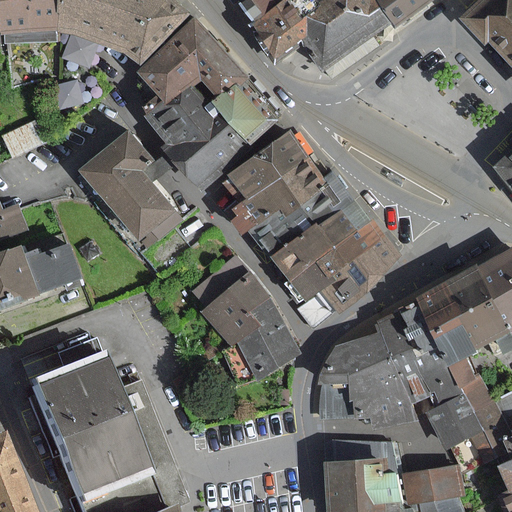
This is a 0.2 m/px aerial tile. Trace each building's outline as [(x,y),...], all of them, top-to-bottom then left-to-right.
[(38,0),(0,0),(7,30),(39,28),(38,0)] [(60,28),(61,0),(38,0),(39,28),(60,28)] [(61,0),(60,28),(64,29),(80,31),(82,32),(102,40),(130,51),(142,62),(189,13),(172,0),(61,0)] [(241,0),(240,1),(258,20),(284,0),(241,0)] [(313,32),(303,19),(327,0),(284,0),(258,20),(252,25),(263,39),(279,59),(284,55),(305,38),(313,32)] [(312,46),(333,73),(396,24),(382,0),(327,0),(303,19),(313,32),(305,38),(312,46)] [(382,0),(396,24),(398,26),(430,0),(382,0)] [(511,0),(483,0),(464,18),(485,41),(489,37),(511,61),(511,0)] [(165,98),(169,103),(189,86),(193,83),(195,85),(204,78),(220,97),(222,95),(235,84),(244,77),(245,76),(195,18),(140,69),(165,98)] [(279,118),(252,87),(244,77),(235,84),(222,95),(220,97),(215,101),(223,110),(250,143),(279,118)] [(165,146),(199,186),(250,143),(223,110),(215,117),(207,107),(189,86),(169,103),(165,98),(147,114),(170,141),(165,146)] [(215,101),(207,107),(215,117),(223,110),(215,101)] [(44,139),(34,115),(4,128),(14,151),(44,139)] [(291,131),(232,175),(250,200),(310,155),(298,140),(291,131)] [(82,171),(141,239),(142,238),(149,246),(181,218),(175,211),(177,209),(143,170),(153,162),(127,132),(126,133),(82,171)] [(511,154),(509,157),(495,170),(511,188),(511,154)] [(234,212),(250,233),(254,229),(283,208),(288,215),(331,183),(327,178),(321,171),(310,155),(250,200),(234,212)] [(283,208),(254,229),(277,259),(355,201),(347,190),(334,173),(327,178),(331,183),(288,215),(283,208)] [(277,259),(294,281),(319,263),(372,223),(360,207),(355,201),(277,259)] [(0,205),(0,239),(26,230),(17,206),(2,212),(0,205)] [(372,223),(319,263),(333,281),(388,240),(377,226),(374,221),(372,223)] [(392,245),(388,240),(333,281),(324,288),(337,306),(388,268),(397,261),(401,257),(392,245)] [(43,247),(24,254),(38,293),(82,277),(69,243),(45,252),(43,247)] [(0,307),(38,293),(24,254),(21,246),(0,253),(0,307)] [(511,250),(481,266),(511,327),(511,250)] [(192,291),(203,311),(233,346),(239,343),(266,320),(257,310),(273,297),(252,271),(238,254),(192,291)] [(324,288),(333,281),(319,263),(294,281),(291,283),(306,302),(324,288)] [(505,351),(511,347),(511,327),(481,266),(455,279),(488,344),(498,338),(505,351)] [(451,362),(467,354),(488,344),(455,279),(418,298),(444,348),(451,362)] [(227,350),(245,384),(257,378),(304,353),(273,297),(257,310),(266,320),(239,343),(233,346),(227,350)] [(400,307),(425,357),(444,348),(418,298),(400,307)] [(466,393),(451,362),(444,348),(425,357),(400,307),(377,321),(381,332),(414,404),(437,394),(442,405),(466,393)] [(415,420),(414,404),(381,332),(342,344),(326,364),(321,385),(321,392),(321,418),(355,420),(354,417),(368,417),(369,426),(415,420)] [(106,351),(33,379),(79,503),(82,511),(168,511),(172,511),(188,505),(173,464),(170,456),(142,382),(120,390),(106,351)] [(475,411),(492,403),(467,354),(451,362),(466,393),(475,411)] [(511,392),(496,400),(492,403),(475,411),(484,430),(495,453),(506,447),(511,458),(511,459),(499,466),(511,492),(511,392)] [(464,468),(482,459),(495,453),(484,430),(475,411),(466,393),(442,405),(429,411),(447,448),(453,445),(464,468)] [(0,511),(35,511),(7,431),(0,434),(0,511)] [(420,504),(413,505),(407,506),(406,502),(401,478),(399,472),(399,470),(391,442),(334,441),(335,462),(327,462),(330,511),(460,511),(455,495),(433,501),(420,504)] [(464,493),(458,465),(401,478),(406,502),(407,506),(413,505),(420,504),(433,501),(455,495),(464,493)]
